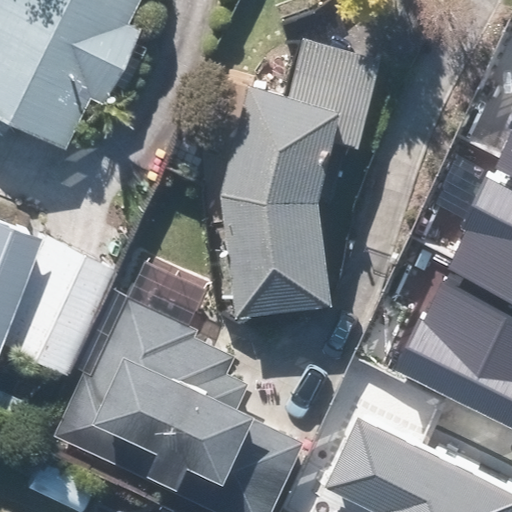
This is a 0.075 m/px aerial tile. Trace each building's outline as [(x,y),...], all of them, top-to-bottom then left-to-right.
[(0,0),(0,123),(7,127),(14,113),(70,141),(98,84),(108,89),(142,21),(126,14),(133,0),(0,0)] [(239,302),(349,298),(338,178),(352,110),(377,115),(390,48),(312,32),(302,84),(261,76),(235,182),(239,302)] [(511,162),(511,106),(491,152),(511,162)] [(511,284),(511,162),(491,152),(444,253),(511,284)] [(0,338),(2,333),(70,359),(106,263),(37,237),(44,217),(0,200),(0,338)] [(511,406),(511,284),(444,253),(397,353),(511,406)] [(127,291),(59,427),(240,511),(275,511),(310,438),(270,419),(281,396),(255,385),(260,374),(226,358),(234,341),(127,291)] [(511,511),(511,467),(366,405),(329,492),(367,508),(365,511),(511,511)] [(41,447),(24,479),(82,509),(99,477),(41,447)]
